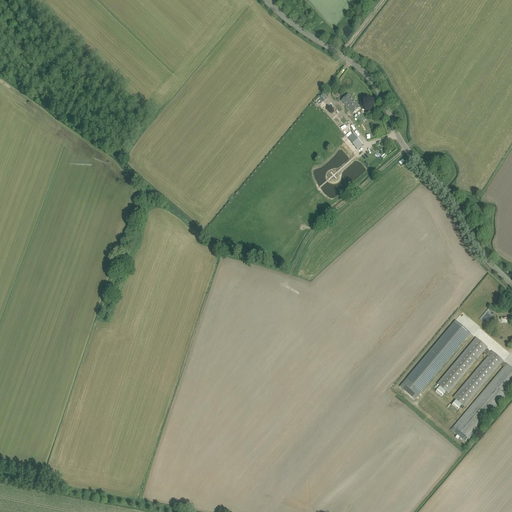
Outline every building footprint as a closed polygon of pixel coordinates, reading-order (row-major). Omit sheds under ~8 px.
[(342,101),(350,110),(353,114),(360,108),(348,95),(342,101)] [(353,134),(341,145),(350,156),(363,145),(353,134)] [(371,150),(368,153),(333,183),(342,193),(381,161),(371,150)] [(290,219),(299,230),(333,201),(324,191),(290,219)] [(400,387),(415,399),(471,333),(455,321),(400,387)] [(503,361),(492,352),(491,353),(486,349),(487,347),(476,338),(438,384),(449,393),(483,352),(488,356),(454,398),(465,407),(501,364),(504,367),(468,410),(451,430),(457,435),(459,436),(459,437),(465,441),(468,438),(469,439),(483,422),(511,388),(511,368),(507,364),(503,361)]
